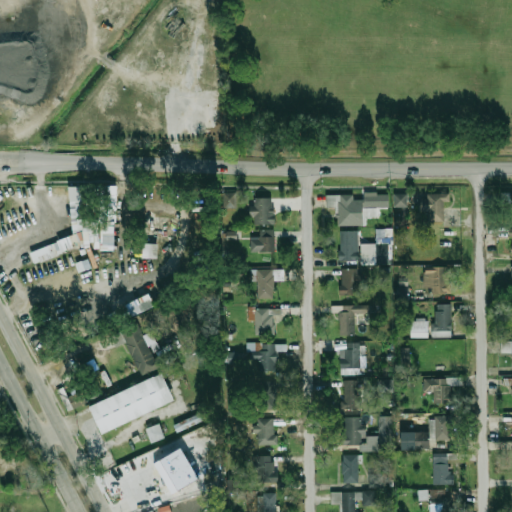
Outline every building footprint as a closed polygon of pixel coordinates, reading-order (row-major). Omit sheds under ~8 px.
[(116,185),(100,185),(98,250),(115,250),(116,185)] [(224,208),(237,207),(236,191),(223,192),(224,208)] [(365,225),(365,216),(378,216),(378,208),(390,207),(390,192),(364,193),(364,195),(327,196),(327,207),(338,206),(338,225),(365,225)] [(511,208),(511,202),(511,193),(502,193),(502,208),(511,208)] [(407,194),(396,194),(396,207),(408,207),(407,194)] [(429,222),(445,222),(445,202),(450,202),(450,195),(420,195),(420,211),(429,211),(429,222)] [(275,225),(275,197),(252,197),(252,225),(275,225)] [(405,215),(395,215),(395,226),(404,227),(405,215)] [(391,228),(376,228),(376,242),(391,243),(391,228)] [(359,231),(340,231),(340,261),(359,262),(359,231)] [(276,252),(276,236),(251,236),(251,252),(276,252)] [(31,251),(34,261),(61,253),(58,243),(31,251)] [(391,243),(362,243),(362,265),(391,265),(391,243)] [(157,258),(157,244),(142,244),(142,258),(157,258)] [(450,293),(450,268),(424,268),(424,293),(450,293)] [(359,295),(359,269),(341,269),(341,295),(359,295)] [(275,271),(258,271),(258,298),(275,298),(275,271)] [(407,282),(396,282),(397,303),(408,303),(407,282)] [(121,306),(126,319),(154,307),(149,294),(121,306)] [(453,337),(453,305),(434,305),(434,337),(453,337)] [(256,320),(256,334),(275,334),(275,308),(251,308),(251,320),(256,320)] [(341,336),(357,335),(356,311),(340,311),(341,336)] [(412,338),(429,338),(429,320),(412,320),(412,338)] [(160,368),(139,321),(120,330),(141,376),(160,368)] [(501,353),(511,353),(511,363),(511,338),(511,339),(511,340),(500,340),(501,353)] [(278,372),(278,343),(248,343),(248,358),(259,358),(259,372),(278,372)] [(361,374),(361,343),(341,343),(341,374),(361,374)] [(409,348),(400,348),(401,367),(410,367),(409,348)] [(238,352),(227,352),(226,365),(237,365),(238,352)] [(91,407),(163,374),(175,402),(103,434),(91,407)] [(394,379),(379,379),(379,397),(394,397),(394,379)] [(427,391),(434,391),(434,403),(453,403),(453,379),(427,379),(427,391)] [(360,409),(360,380),(343,380),(343,409),(360,409)] [(259,389),(260,410),(277,409),(276,388),(259,389)] [(68,411),(82,405),(78,393),(64,398),(68,411)] [(430,416),(429,440),(451,440),(452,417),(430,416)] [(343,417),(343,449),(393,449),(393,417),(379,417),(379,437),(365,437),(364,417),(343,417)] [(257,420),(257,446),(276,446),(276,420),(257,420)] [(164,438),(160,424),(146,428),(151,442),(164,438)] [(414,449),(429,449),(428,434),(414,435),(414,449)] [(358,483),(358,454),(343,454),(343,483),(358,483)] [(434,484),(452,484),(452,454),(434,454),(434,484)] [(279,483),(279,455),(254,455),(254,483),(279,483)] [(0,475),(7,490),(31,479),(24,464),(0,475)] [(417,490),(418,500),(428,500),(428,489),(417,490)] [(341,492),(341,511),(358,511),(358,500),(364,500),(364,504),(377,504),(377,491),(341,492)] [(278,511),(278,495),(261,495),(261,511),(278,511)] [(431,511),(451,511),(451,497),(431,497),(431,511)]
